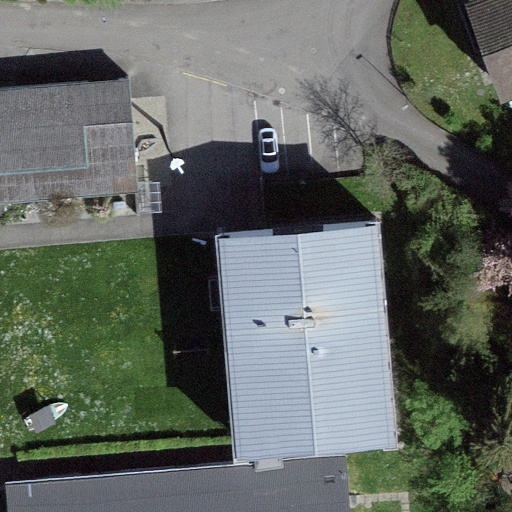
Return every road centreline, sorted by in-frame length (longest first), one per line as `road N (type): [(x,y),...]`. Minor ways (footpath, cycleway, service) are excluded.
road 1 (residential): [(511,194),(372,114),(270,27)]
road 2 (residential): [(270,27),(0,26)]
